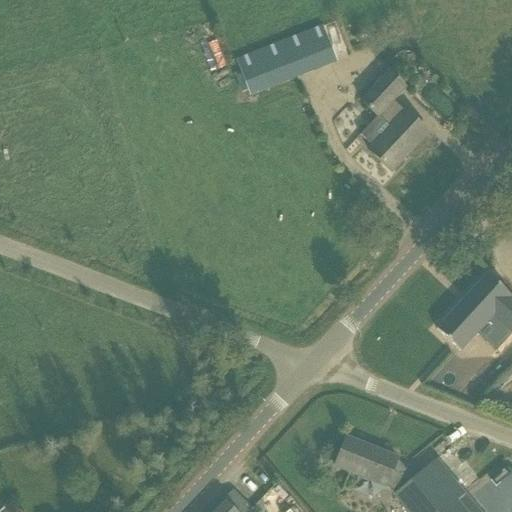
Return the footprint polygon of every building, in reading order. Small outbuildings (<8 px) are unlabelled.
[(323,27),(235,62),(239,72),(234,75),(241,94),(246,92),(249,98),(337,64),(323,27)] [(354,37),(357,45),(367,40),(364,32),(354,37)] [(428,135),(404,112),(403,113),(394,104),(406,90),(389,73),(361,103),(377,118),(389,129),(368,152),(391,174),(428,135)] [(511,338),(511,299),(487,277),(450,316),(473,338),(491,318),(511,338)] [(404,511),(445,511),(464,496),(435,462),(433,461),(430,464),(431,466),(413,480),(398,460),(346,439),(335,468),(386,488),(395,496),(393,497),(404,511)] [(251,511),(253,511),(232,491),(211,511),(251,511)] [(477,511),(464,496),(445,511),(477,511)]
